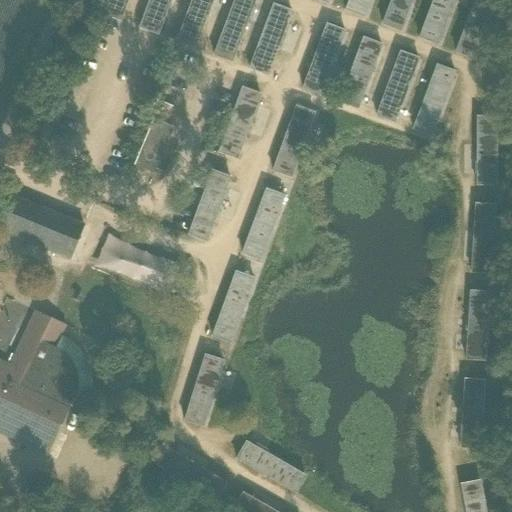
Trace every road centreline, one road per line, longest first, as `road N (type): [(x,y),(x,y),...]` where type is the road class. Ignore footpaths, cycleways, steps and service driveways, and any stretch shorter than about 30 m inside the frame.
road 1 (unknown): [(0,160),(122,194),(153,158),(202,54)]
road 2 (unclassified): [(0,130),(60,0)]
road 3 (unknown): [(0,445),(69,468),(79,464),(102,411)]
